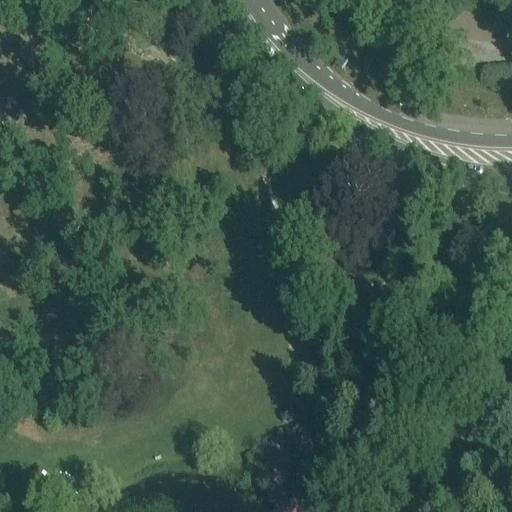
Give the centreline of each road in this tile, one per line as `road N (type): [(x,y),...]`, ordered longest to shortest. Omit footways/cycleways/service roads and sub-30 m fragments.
road 1 (secondary): [(350,115),(435,158),(511,176)]
road 2 (secondary): [(511,142),(350,115)]
road 3 (secondary): [(350,115),(293,68),(242,0)]
